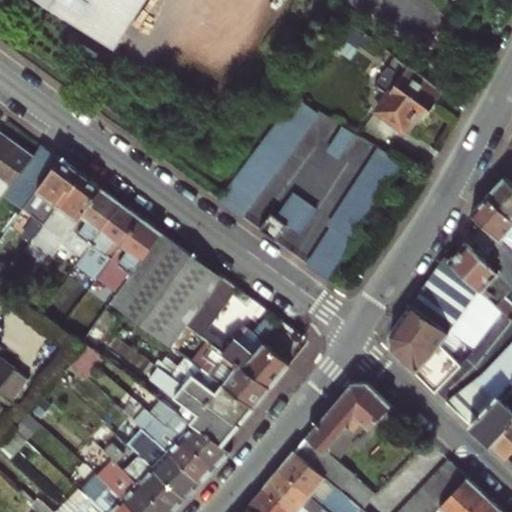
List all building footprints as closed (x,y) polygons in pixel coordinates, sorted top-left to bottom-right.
[(143,0),(37,0),(114,48),(143,0)] [(351,25),(336,44),(348,53),(362,33),(351,25)] [(443,93),(403,63),(399,69),(393,65),(378,86),(391,96),(381,110),(406,129),(421,110),(428,114),(443,93)] [(295,99),(219,201),(240,217),(317,112),(295,99)] [(356,136),(341,127),(326,149),(340,158),(356,136)] [(0,181),(9,188),(14,181),(32,157),(0,133),(0,181)] [(32,157),(14,181),(34,196),(61,160),(41,145),(32,157)] [(405,166),(380,151),(328,228),(331,230),(307,266),(328,282),(405,166)] [(31,245),(43,229),(82,175),(61,160),(34,196),(22,213),(8,233),(29,248),(31,245)] [(82,175),(43,229),(31,245),(51,259),(61,246),(101,190),(82,175)] [(511,186),(504,179),(486,197),(511,221),(511,186)] [(0,200),(9,188),(0,181),(0,200)] [(101,190),(61,246),(81,260),(122,204),(101,190)] [(292,196),(276,219),(287,226),(299,234),(315,213),(292,196)] [(511,221),(486,197),(470,213),(511,252),(511,221)] [(95,283),(101,275),(141,219),(122,204),(81,260),(75,269),(95,283)] [(270,215),(259,231),(275,242),(287,226),(276,219),(270,215)] [(141,219),(101,275),(121,289),(162,234),(141,219)] [(511,303),(506,298),(511,292),(511,286),(488,264),(501,250),(480,230),(450,261),(481,290),(500,309),(511,319),(511,303)] [(162,234),(121,289),(110,304),(171,349),(187,328),(222,279),(162,234)] [(446,258),(410,307),(449,333),(481,290),(450,261),(446,258)] [(187,328),(196,335),(204,324),(207,327),(217,313),(220,315),(238,290),(222,279),(187,328)] [(500,309),(481,290),(449,333),(466,344),(467,345),(468,346),(500,309)] [(390,334),(393,352),(415,374),(441,345),(449,333),(410,307),(390,334)] [(171,349),(181,356),(196,335),(187,328),(171,349)] [(212,339),(208,344),(269,389),(289,364),(243,328),(234,340),(230,336),(221,346),(212,339)] [(269,389),(208,344),(206,342),(191,364),(199,370),(209,377),(252,408),(269,389)] [(511,379),(511,344),(485,374),(445,402),(470,424),(511,379)] [(456,356),(462,363),(474,350),(468,346),(467,345),(456,356)] [(26,377),(0,357),(0,394),(9,401),(26,377)] [(236,427),(179,385),(155,367),(147,379),(185,407),(180,415),(220,445),(236,427)] [(199,370),(194,377),(204,384),(209,377),(199,370)] [(189,373),(179,385),(236,427),(252,408),(209,377),(204,384),(194,377),(189,373)] [(435,392),(444,382),(439,377),(429,387),(435,392)] [(491,445),(511,422),(511,379),(470,424),(491,445)] [(339,434),(348,424),(354,430),(361,421),(369,428),(389,406),(366,384),(352,384),(295,451),(351,499),(365,511),(377,496),(325,450),(339,434)] [(163,420),(171,409),(153,396),(146,407),(163,420)] [(354,430),(348,424),(339,434),(358,450),(395,411),(389,406),(369,428),(361,421),(354,430)] [(8,427),(17,435),(32,418),(23,410),(8,427)] [(230,453),(220,445),(180,415),(178,414),(168,425),(215,468),(230,453)] [(142,415),(136,423),(143,430),(150,422),(142,415)] [(148,434),(143,430),(136,423),(128,416),(119,427),(139,445),(148,434)] [(511,422),(491,445),(506,459),(511,452),(511,422)] [(215,468),(168,425),(154,439),(201,483),(215,468)] [(0,435),(0,446),(4,451),(17,435),(8,427),(0,435)] [(154,439),(138,456),(185,500),(201,483),(154,439)] [(105,454),(113,462),(116,464),(123,456),(112,446),(105,454)] [(351,499),(295,451),(279,469),(324,508),(332,498),(343,508),(351,499)] [(173,511),(185,500),(138,456),(123,472),(166,511),(173,511)] [(448,461),(398,511),(435,511),(440,508),(467,479),(448,461)] [(136,511),(166,511),(123,472),(116,464),(113,462),(100,478),(109,487),(136,511)] [(279,469),(263,488),(289,511),(294,511),(300,505),(307,511),(328,511),(324,508),(279,469)] [(467,479),(440,508),(444,511),(468,511),(484,496),(467,479)] [(136,511),(109,487),(92,506),(98,511),(136,511)] [(289,511),(263,488),(247,507),(252,511),(289,511)] [(48,511),(27,491),(22,497),(37,511),(48,511)] [(496,511),(499,510),(484,496),(468,511),(496,511)] [(328,511),(339,511),(343,508),(332,498),(324,508),(328,511)] [(76,511),(98,511),(92,506),(87,501),(76,511)]
